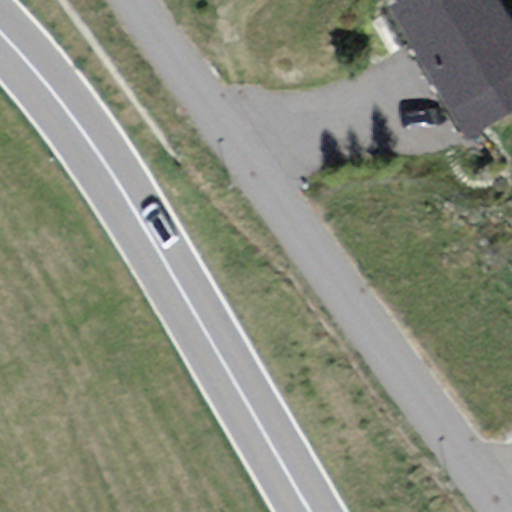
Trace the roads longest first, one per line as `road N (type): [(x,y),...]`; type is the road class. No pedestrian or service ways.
road 1 (residential): [(503,511),(126,0)]
road 2 (primary): [(308,511),(95,150),(0,28)]
